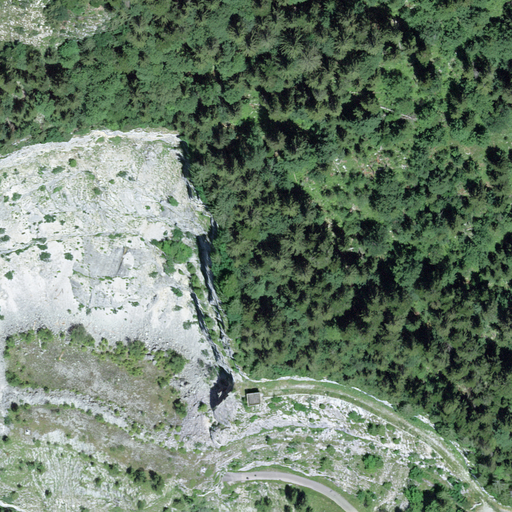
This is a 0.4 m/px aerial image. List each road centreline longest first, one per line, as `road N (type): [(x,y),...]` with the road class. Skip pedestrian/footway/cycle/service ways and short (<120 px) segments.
road 1 (unclassified): [(352,511),(306,482),(224,477),(180,459),(0,305)]
road 2 (track): [(490,511),(455,460),(397,418),(340,395),(263,391)]
